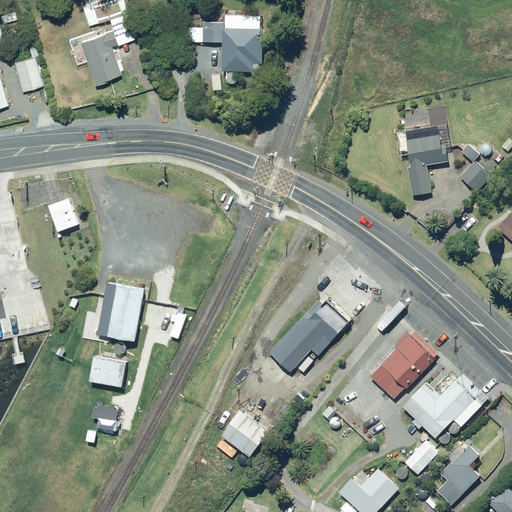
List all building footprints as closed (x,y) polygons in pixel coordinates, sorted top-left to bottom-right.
[(119,0),(97,0),(94,1),(100,21),(124,14),(120,2),(120,1),(119,0)] [(0,5),(0,9),(1,14),(9,12),(7,3),(0,5)] [(16,12),(2,16),(4,23),(18,19),(16,12)] [(225,43),(225,71),(257,71),(257,70),(263,70),(263,63),(266,63),(267,28),(226,28),(226,22),(205,22),(205,28),(190,28),(190,42),(225,43)] [(115,43),(120,41),(116,29),(83,40),(98,83),(113,77),(113,75),(124,71),(115,43)] [(39,55),(16,62),(24,91),(47,84),(39,55)] [(0,106),(11,104),(0,65),(0,106)] [(430,166),(453,162),(450,146),(446,147),(444,134),(411,140),(415,167),(411,168),(416,196),(435,193),(430,166)] [(474,147),(470,143),(462,151),(473,161),(480,154),(478,152),(481,149),(476,144),(474,147)] [(496,157),(501,162),(505,156),(500,152),(496,157)] [(476,162),(463,177),(479,192),(493,177),(476,162)] [(51,204),(61,231),(82,223),(72,197),(51,204)] [(511,217),(502,228),(511,237),(511,217)] [(110,281),(101,333),(140,339),(148,288),(110,281)] [(319,299),(271,351),(292,370),(312,348),(319,355),(341,331),(343,333),(348,328),(346,325),(352,319),(329,298),(324,303),(319,299)] [(395,371),(386,380),(391,384),(388,387),(398,397),(409,386),(410,388),(440,357),(414,333),(402,346),(409,353),(393,370),(395,371)] [(429,381),(408,404),(420,416),(416,420),(423,426),(427,423),(440,435),(457,418),(465,425),(486,401),(460,376),(442,394),(429,381)] [(295,398),(301,403),(306,397),(300,392),(295,398)] [(112,407),(103,403),(104,401),(92,395),(82,415),(92,420),(89,426),(97,429),(100,422),(104,424),(112,407)] [(226,432),(254,454),(273,429),(244,407),(226,432)] [(0,440),(9,452),(22,443),(13,431),(0,440)] [(429,439),(408,460),(421,472),(442,451),(429,439)] [(465,448),(458,441),(445,453),(452,461),(465,448)] [(444,471),(451,479),(440,490),(454,504),(485,474),(473,463),(483,453),(472,442),(444,471)] [(356,475),(342,490),(366,511),(378,511),(403,486),(382,467),(366,484),(356,475)] [(511,511),(511,485),(509,482),(492,500),(504,511),(511,511)]
